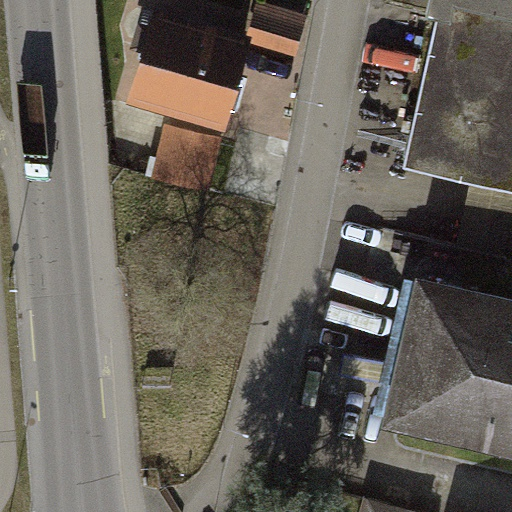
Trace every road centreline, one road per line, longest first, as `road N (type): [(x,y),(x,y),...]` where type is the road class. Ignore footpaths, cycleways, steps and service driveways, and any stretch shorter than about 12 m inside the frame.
road 1 (residential): [(345,0),(305,228),(249,454),(184,511)]
road 2 (tertiary): [(83,511),(40,0)]
road 3 (unknown): [(265,400),(511,462)]
